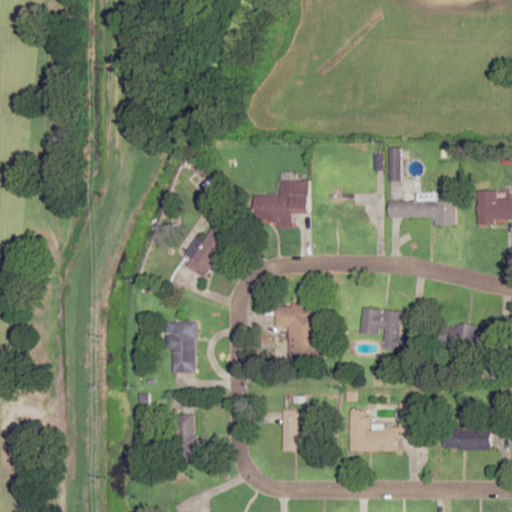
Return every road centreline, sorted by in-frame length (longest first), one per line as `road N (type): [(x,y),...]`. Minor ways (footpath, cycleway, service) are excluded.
road 1 (residential): [(511,290),(299,264),(257,270),(236,293),(234,406),(246,469),(278,487),(511,490)]
road 2 (residential): [(86,511),(97,236),(120,163),(120,0)]
